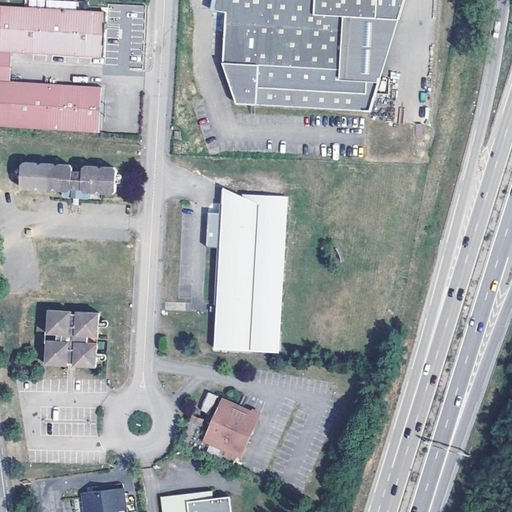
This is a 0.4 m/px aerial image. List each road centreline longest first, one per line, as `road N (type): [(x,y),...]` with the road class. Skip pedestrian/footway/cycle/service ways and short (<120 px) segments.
road 1 (motorway): [(503,0),(400,474)]
road 2 (unclassified): [(164,0),(140,399)]
road 3 (motorway): [(511,115),(400,474)]
road 4 (motorway): [(419,508),(511,214)]
road 5 (motorway): [(419,508),(460,434),(511,294)]
road 6 (unclassified): [(130,400),(110,428),(122,450),(138,455),(163,442),(167,423),(158,406),(140,399)]
